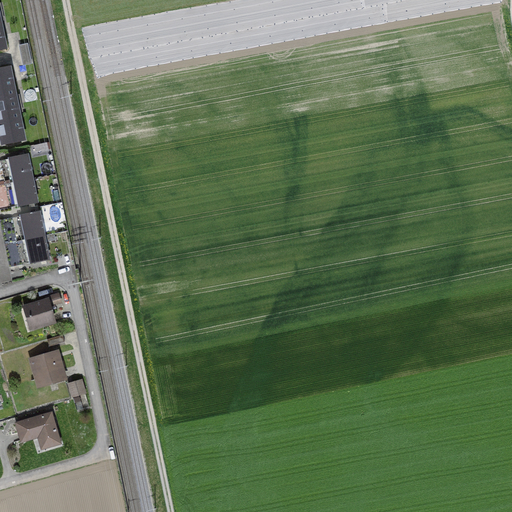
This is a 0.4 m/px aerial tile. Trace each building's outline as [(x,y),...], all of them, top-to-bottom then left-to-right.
[(0,11),(0,52),(8,50),(0,11)] [(28,45),(19,47),(23,66),(32,64),(28,45)] [(11,67),(0,68),(0,134),(3,147),(27,142),(11,67)] [(8,160),(14,185),(34,180),(28,156),(8,160)] [(34,180),(14,185),(19,210),(39,205),(34,180)] [(25,242),(45,238),(40,214),(20,218),(25,242)] [(2,223),(7,237),(15,234),(10,221),(2,223)] [(49,261),(45,238),(25,242),(30,265),(49,261)] [(12,266),(19,265),(17,249),(10,250),(12,266)] [(49,299),(22,308),(30,333),(57,324),(49,299)] [(63,335),(47,340),(49,346),(65,341),(63,335)] [(59,350),(29,359),(38,389),(68,381),(59,350)] [(72,398),(86,394),(83,380),(69,384),(72,398)] [(54,412),(14,423),(20,443),(38,438),(42,451),(63,445),(54,412)]
